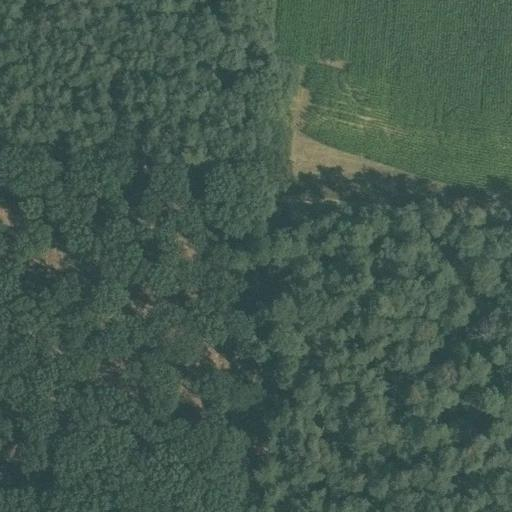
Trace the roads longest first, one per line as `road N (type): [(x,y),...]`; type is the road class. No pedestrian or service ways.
road 1 (track): [(250,511),(283,208)]
road 2 (track): [(0,176),(283,208)]
road 3 (track): [(283,208),(511,229)]
